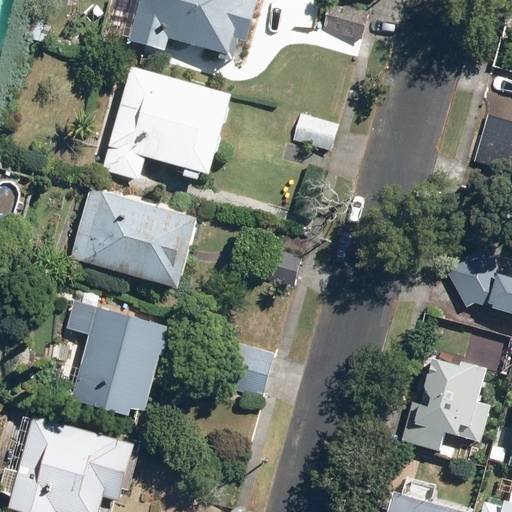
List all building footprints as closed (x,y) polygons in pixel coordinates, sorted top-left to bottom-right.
[(256,0),(140,0),(128,45),(168,56),(173,40),(239,59),(256,0)] [(375,8),(343,0),(325,0),(317,32),(366,45),(375,8)] [(240,99),(131,68),(102,172),(145,184),(151,163),(216,181),(240,99)] [(341,124),(302,112),(292,144),(332,156),(341,124)] [(511,173),(511,119),(491,114),(477,164),(511,173)] [(207,218),(94,187),(75,257),(188,288),(207,218)] [(511,324),(511,264),(465,251),(448,306),(511,324)] [(177,328),(80,300),(71,330),(97,337),(79,397),(151,418),(177,328)] [(500,376),(438,359),(426,404),(414,401),(403,441),(448,453),(453,434),(482,442),(500,376)] [(125,511),(143,443),(29,414),(6,505),(31,511),(125,511)] [(458,511),(398,495),(393,511),(458,511)] [(511,511),(511,504),(490,498),(486,511),(511,511)]
